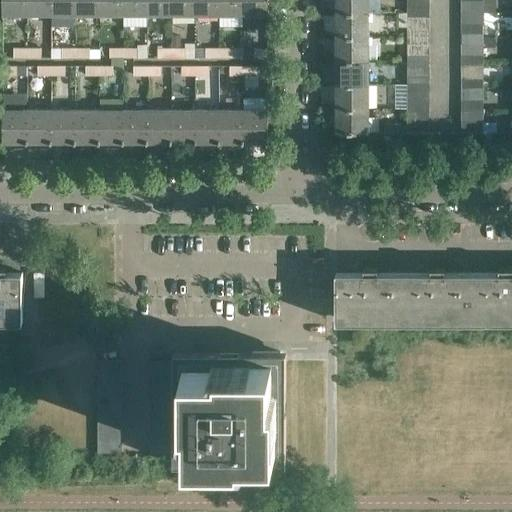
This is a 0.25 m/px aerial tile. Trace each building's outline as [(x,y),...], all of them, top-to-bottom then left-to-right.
[(2,0),(3,14),(27,14),(27,0),(2,0)] [(51,0),(27,0),(27,14),(51,14),(51,0)] [(75,0),(51,0),(51,14),(75,14),(75,0)] [(98,0),(75,0),(75,14),(99,14),(98,0)] [(123,0),(98,0),(99,14),(123,14),(123,0)] [(146,0),(123,0),(123,14),(147,14),(146,0)] [(170,0),(146,0),(147,14),(171,15),(170,0)] [(194,0),(170,0),(171,15),(194,15),(194,0)] [(218,0),(194,0),(194,15),(219,15),(218,0)] [(243,0),(218,0),(219,15),(244,14),(243,0)] [(267,0),(243,0),(244,14),(268,14),(267,0)] [(336,0),(337,12),(369,12),(368,0),(336,0)] [(461,0),(462,10),(483,10),(483,0),(461,0)] [(430,7),(408,7),(408,17),(430,17),(430,7)] [(462,10),(462,21),(483,21),(483,10),(462,10)] [(369,12),(337,12),(337,36),(369,36),(369,12)] [(430,17),(408,17),(408,28),(411,28),(430,28),(430,17)] [(462,21),(462,32),(483,32),(483,21),(462,21)] [(462,32),(462,43),(483,43),(483,36),(483,32),(462,32)] [(171,35),(171,49),(181,49),(181,35),(171,35)] [(369,36),(337,36),(337,60),(369,60),(369,36)] [(430,36),(412,36),(412,44),(430,44),(430,36)] [(496,36),(483,36),(483,43),(483,46),(496,46),(496,36)] [(462,43),(462,54),(483,54),(483,46),(483,43),(462,43)] [(430,44),(412,44),(408,44),(408,55),(430,55),(430,44)] [(14,48),(14,56),(14,57),(27,57),(27,48),(14,48)] [(27,48),(27,57),(42,57),(41,49),(27,48)] [(52,57),(76,57),(75,48),(52,48),(52,57)] [(75,48),(76,57),(100,57),(99,48),(75,48)] [(244,57),(254,57),(268,57),(268,48),(244,48),(244,57)] [(123,57),(123,49),(110,49),(110,57),(123,57)] [(137,49),(123,49),(123,57),(137,57),(137,49)] [(171,57),(171,49),(158,49),(158,57),(171,57)] [(181,49),(171,49),(171,57),(185,57),(185,49),(181,49)] [(219,49),(205,49),(205,58),(219,58),(219,49)] [(219,49),(219,58),(233,58),(233,49),(219,49)] [(483,54),(462,54),(462,65),(483,65),(483,54)] [(430,55),(408,55),(408,65),(430,65),(430,55)] [(337,60),(337,84),(369,84),(369,60),(337,60)] [(3,65),(3,75),(17,75),(17,66),(3,65)] [(430,65),(408,65),(408,76),(411,77),(430,76),(430,65)] [(483,65),(462,65),(462,76),(483,76),(483,65)] [(51,66),(38,66),(38,75),(51,75),(51,66)] [(65,66),(51,66),(51,75),(65,75),(65,66)] [(99,75),(99,66),(85,66),(85,75),(99,75)] [(113,66),(99,66),(99,75),(113,75),(113,66)] [(147,75),(147,66),(134,66),(133,75),(147,75)] [(161,66),(147,66),(147,75),(161,75),(161,66)] [(181,75),(195,75),(195,66),(181,66),(181,75)] [(195,66),(195,75),(209,75),(209,66),(195,66)] [(244,74),(243,66),(230,66),(230,74),(244,74)] [(257,66),(243,66),(244,74),(257,74),(257,66)] [(483,76),(462,76),(462,88),(483,87),(483,76)] [(337,84),(337,108),(369,108),(369,84),(337,84)] [(462,88),(461,98),(483,98),(483,87),(462,88)] [(430,91),(411,91),(408,91),(408,103),(430,102),(430,91)] [(266,97),(243,97),(244,108),(244,142),(268,142),(268,108),(266,108),(266,97)] [(461,98),(461,110),(483,110),(483,98),(461,98)] [(430,102),(408,103),(408,113),(430,113),(430,102)] [(27,109),(3,108),(3,142),(27,142),(27,109)] [(244,108),(219,109),(219,142),(244,142),(244,108)] [(369,108),(337,108),(337,132),(369,132),(369,108)] [(27,109),(27,142),(52,142),(51,109),(27,109)] [(75,109),(51,109),(52,142),(75,142),(75,109)] [(99,109),(75,109),(75,142),(99,142),(99,109)] [(123,142),(123,109),(99,109),(99,142),(123,142)] [(123,109),(123,142),(147,142),(147,109),(123,109)] [(171,109),(147,109),(147,142),(171,143),(171,109)] [(195,109),(171,109),(171,143),(195,143),(195,109)] [(195,109),(195,143),(219,142),(219,109),(195,109)] [(461,110),(461,120),(484,120),(483,110),(461,110)] [(430,113),(408,113),(408,125),(411,124),(430,124),(430,113)] [(461,120),(461,131),(461,132),(483,132),(484,120),(461,120)] [(495,121),(484,120),(483,132),(495,132),(495,121)] [(403,131),(403,122),(385,122),(385,131),(403,131)] [(430,124),(411,124),(411,132),(430,132),(430,124)] [(0,317),(22,318),(22,272),(7,272),(7,267),(0,266),(0,317)] [(364,272),(337,272),(337,318),(405,318),(405,272),(378,272),(378,266),(364,267),(364,272)] [(499,272),(472,272),(472,318),(511,317),(511,266),(499,267),(499,272)] [(431,272),(405,272),(405,318),(472,318),(472,272),(445,272),(445,267),(432,267),(431,272)] [(44,296),(44,272),(34,272),(34,296),(44,296)] [(286,350),(174,350),(174,360),(174,371),(174,383),(174,395),(174,406),(174,418),(174,429),(174,441),(174,452),(174,462),(286,462),(286,350)] [(98,360),(98,372),(122,371),(122,360),(98,360)] [(150,360),(150,372),(174,371),(174,360),(150,360)] [(98,372),(98,383),(122,383),(122,371),(98,372)] [(150,372),(150,383),(174,383),(174,371),(150,372)] [(98,383),(98,395),(122,394),(122,383),(98,383)] [(150,383),(150,395),(174,395),(174,383),(150,383)] [(98,395),(98,406),(122,406),(122,394),(98,395)] [(150,395),(150,406),(174,406),(174,395),(150,395)] [(98,406),(98,418),(122,417),(122,406),(98,406)] [(150,406),(150,418),(174,418),(174,406),(150,406)] [(98,418),(98,429),(122,429),(122,417),(98,418)] [(150,418),(150,429),(174,429),(174,418),(150,418)] [(98,429),(98,441),(122,440),(122,429),(98,429)] [(150,429),(150,441),(174,441),(174,429),(150,429)] [(98,441),(98,452),(122,452),(122,440),(98,441)] [(150,441),(150,452),(174,452),(174,441),(150,441)]
